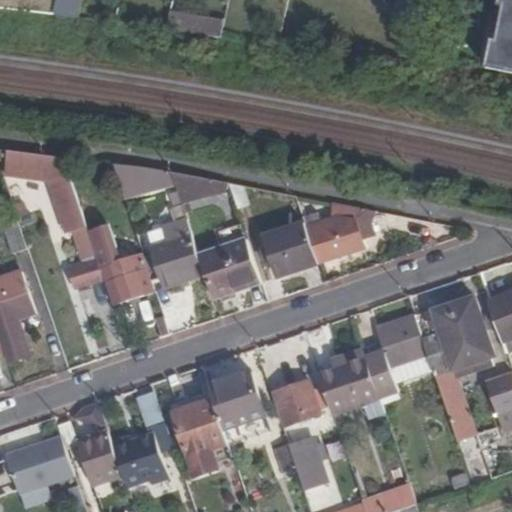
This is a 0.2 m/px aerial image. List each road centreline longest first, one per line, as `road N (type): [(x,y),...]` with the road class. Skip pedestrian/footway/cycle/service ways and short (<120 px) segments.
road 1 (residential): [(511,233),(494,247),(0,415)]
road 2 (residential): [(511,229),(176,164),(0,140)]
